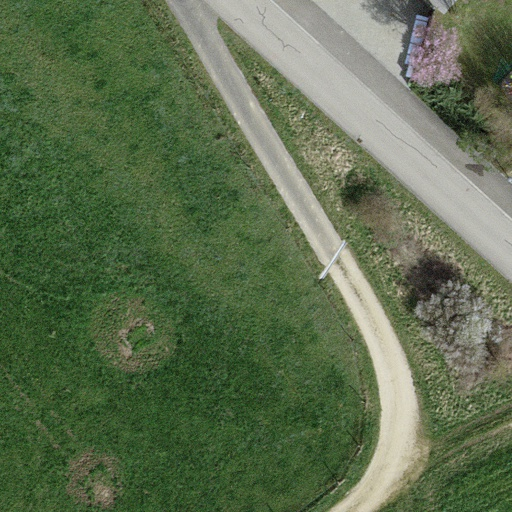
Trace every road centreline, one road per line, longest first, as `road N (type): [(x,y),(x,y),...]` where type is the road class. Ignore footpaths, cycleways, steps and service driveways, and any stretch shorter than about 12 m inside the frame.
road 1 (track): [(352,511),(392,464),(396,409),(378,333),(194,18),(198,0)]
road 2 (residential): [(230,0),(511,249)]
